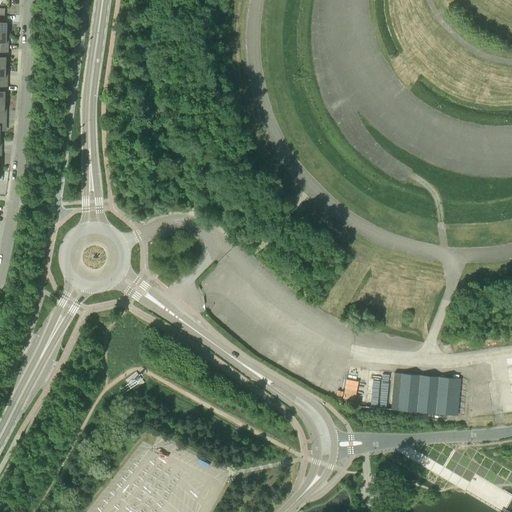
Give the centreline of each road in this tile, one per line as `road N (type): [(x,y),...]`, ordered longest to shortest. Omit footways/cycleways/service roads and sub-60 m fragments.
road 1 (residential): [(29,0),(20,159),(0,279)]
road 2 (secondary): [(92,228),(89,98),(103,0)]
road 3 (secondary): [(0,441),(80,284)]
road 4 (unclassified): [(350,443),(511,430)]
road 5 (unclassified): [(235,359),(118,273)]
road 6 (unclassified): [(333,443),(329,422),(312,402),(235,359)]
road 7 (unclassified): [(235,359),(298,410),(316,444)]
